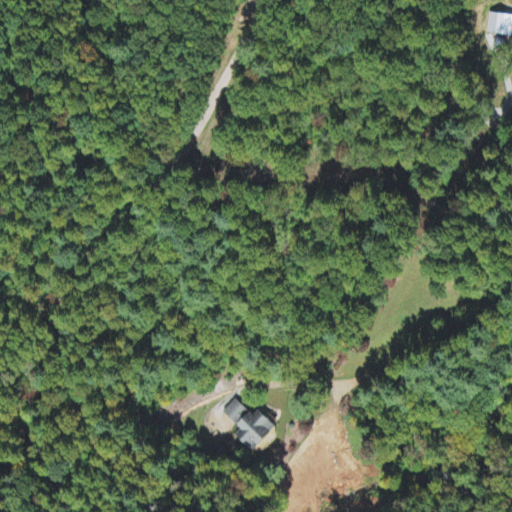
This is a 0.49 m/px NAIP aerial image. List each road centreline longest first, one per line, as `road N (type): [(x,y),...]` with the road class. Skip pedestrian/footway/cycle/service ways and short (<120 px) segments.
road 1 (residential): [(19,421),(141,432),(253,386),(434,373),(511,335),(377,197),(377,124),(502,127),(511,92)]
road 2 (residential): [(37,511),(19,484),(19,421),(45,348),(91,271),(234,100),(278,0)]
